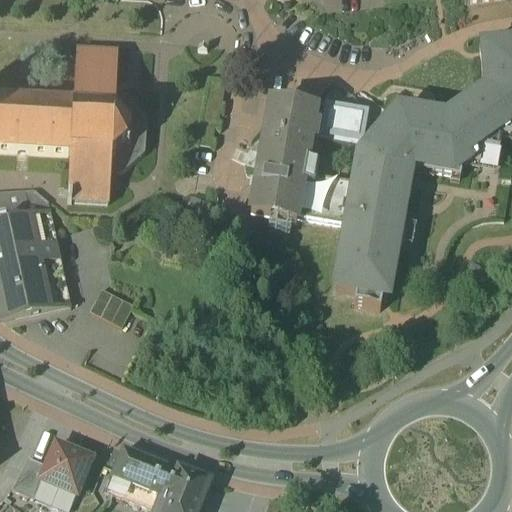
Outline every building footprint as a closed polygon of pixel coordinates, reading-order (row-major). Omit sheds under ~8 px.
[(363,154),(354,165),(361,166),(360,170),(357,170),(356,171),(358,171),(355,189),(315,182),(317,170),(306,168),(310,148),(315,148),(316,146),(317,137),(318,132),(313,131),(315,117),(300,114),(300,112),(286,109),(286,111),(270,109),(264,145),(258,144),(255,161),(261,162),(250,222),(296,230),(297,223),(347,232),(337,293),(335,292),(335,294),(356,298),(354,310),(380,315),(382,302),(387,303),(388,302),(386,301),(408,180),(409,180),(410,175),(425,178),(424,181),(426,182),(426,178),(458,184),(457,187),(459,187),(462,168),(477,170),(477,174),(478,174),(482,154),(496,157),(496,160),(498,161),(501,141),(511,142),(511,47),(506,48),(506,55),(504,55),(500,49),(479,51),(483,93),(443,121),(403,114),(382,139),(378,136),(370,146),(363,154)] [(117,59),(76,56),(73,113),(0,108),(0,158),(70,163),(67,209),(71,210),(71,207),(106,209),(106,211),(108,211),(110,179),(122,180),(144,160),(147,126),(127,102),(115,102),(117,59)] [(210,84),(198,150),(211,153),(215,133),(217,133),(226,87),(210,84)] [(363,120),(328,113),(325,126),(323,138),(317,137),(316,146),(363,154),(370,146),(359,144),(363,120)] [(34,197),(0,198),(0,304),(5,327),(71,313),(48,209),(34,197)] [(208,208),(191,201),(185,215),(203,222),(208,208)] [(134,311),(102,294),(90,317),(122,334),(134,311)] [(98,461),(58,444),(42,483),(82,500),(98,461)] [(177,476),(123,455),(111,483),(112,483),(106,497),(121,503),(127,490),(166,505),(163,511),(200,511),(203,504),(206,505),(211,492),(208,491),(210,488),(178,475),(177,476)]
